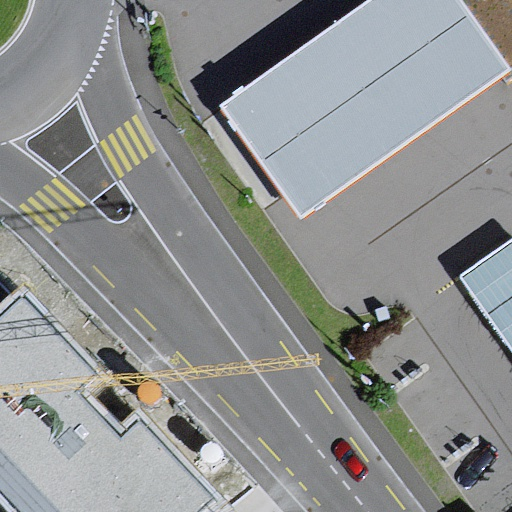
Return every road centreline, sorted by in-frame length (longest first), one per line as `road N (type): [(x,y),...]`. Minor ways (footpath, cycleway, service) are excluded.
road 1 (unclassified): [(176,270),(372,511)]
road 2 (unclassified): [(176,270),(76,12)]
road 3 (unclassified): [(0,161),(176,270)]
road 4 (primary): [(0,113),(49,73),(76,12)]
